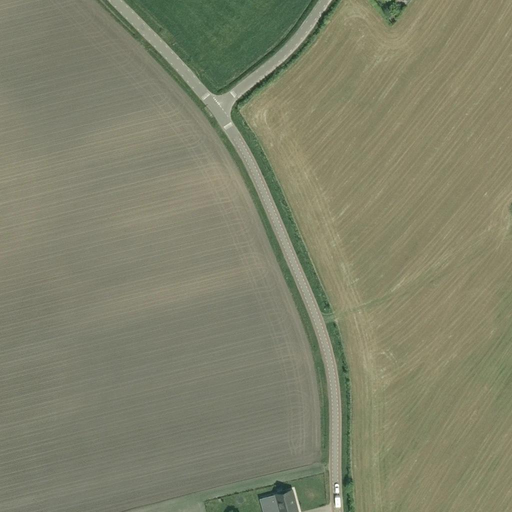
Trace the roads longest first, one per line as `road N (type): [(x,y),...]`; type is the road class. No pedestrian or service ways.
road 1 (tertiary): [(341,511),(329,344),(223,109)]
road 2 (unclassified): [(223,109),(290,54),(330,0)]
road 3 (tertiary): [(223,109),(116,0)]
